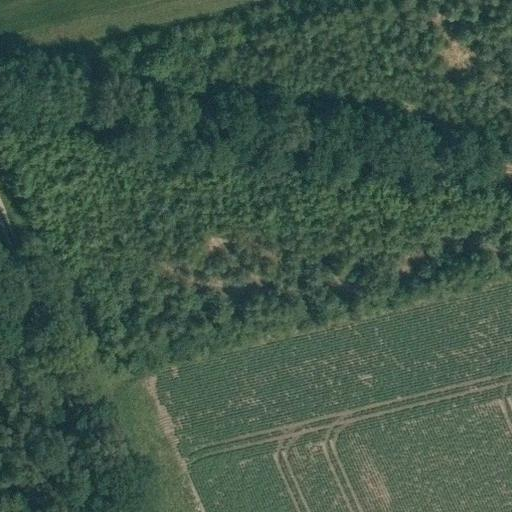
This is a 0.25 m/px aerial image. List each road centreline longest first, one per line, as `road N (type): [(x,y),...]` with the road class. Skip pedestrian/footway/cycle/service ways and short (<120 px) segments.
road 1 (track): [(0,92),(511,168)]
road 2 (track): [(125,511),(0,222)]
